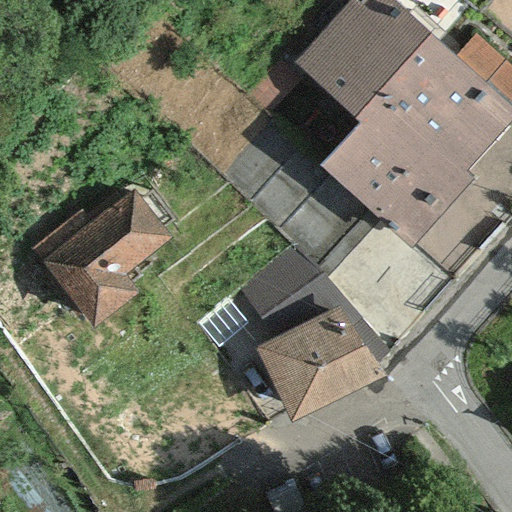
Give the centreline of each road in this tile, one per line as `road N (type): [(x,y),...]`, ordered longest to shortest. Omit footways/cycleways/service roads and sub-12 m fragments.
road 1 (residential): [(121,504),(323,439),(414,372)]
road 2 (residential): [(511,500),(414,372)]
road 3 (residential): [(414,372),(511,259)]
